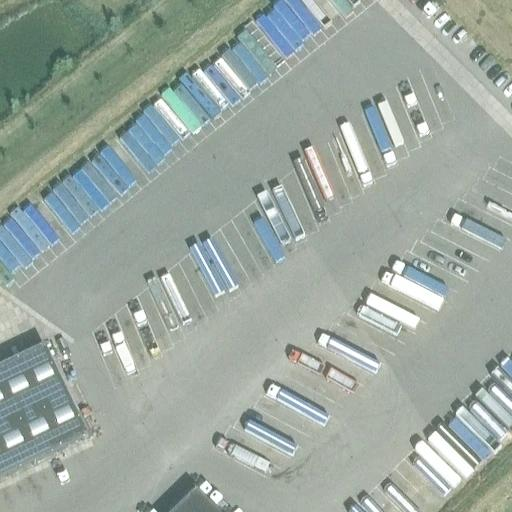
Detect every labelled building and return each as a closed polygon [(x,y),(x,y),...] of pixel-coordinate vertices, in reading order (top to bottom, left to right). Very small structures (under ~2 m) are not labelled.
[(293,206),(302,226),(320,217),(311,198),(293,206)] [(285,206),(274,211),(284,234),(296,228),(285,206)] [(313,250),(338,242),(331,222),(306,230),(313,250)] [(212,295),(221,290),(203,256),(194,261),(212,295)] [(192,314),(203,308),(184,271),(168,279),(191,324),(195,321),(192,314)] [(354,329),(401,298),(389,279),(363,296),(368,305),(348,319),(354,329)] [(260,326),(280,309),(273,302),(254,318),(260,326)] [(363,343),(352,348),(356,355),(415,327),(404,304),(355,328),(363,343)] [(122,307),(111,312),(126,345),(137,340),(122,307)] [(126,346),(129,360),(146,357),(143,343),(126,346)] [(45,349),(0,370),(0,482),(88,441),(45,349)] [(436,431),(474,408),(465,392),(427,416),(436,431)] [(484,446),(469,429),(454,442),(470,459),(484,446)] [(299,471),(259,497),(266,507),(305,481),(299,471)] [(213,511),(196,494),(177,511),(213,511)]
